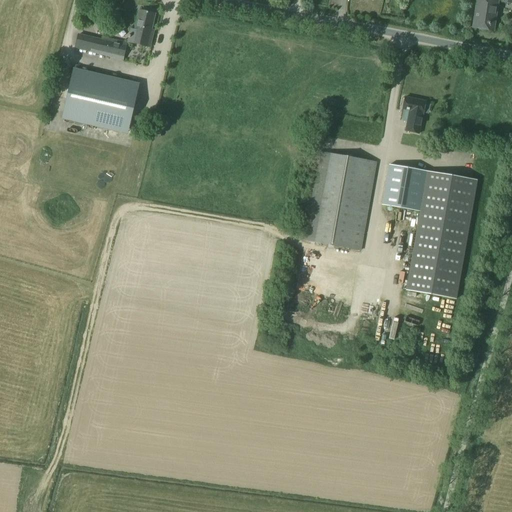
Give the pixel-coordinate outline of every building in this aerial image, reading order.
[(498,1),(490,0),(476,0),(473,29),(494,32),(498,1)] [(155,15),(139,11),(135,31),(131,30),(128,42),(150,47),(154,32),(151,31),(155,15)] [(102,52),(105,38),(102,37),(101,40),(78,34),(75,48),(99,54),(100,52),(102,52)] [(105,38),(102,52),(124,58),(128,44),(105,38)] [(134,84),(73,69),(62,119),(123,133),(134,84)] [(426,102),(405,97),(403,110),(410,111),(405,131),(419,134),(426,102)] [(377,162),(314,151),(298,240),(361,251),(377,162)] [(406,289),(456,298),(477,180),(389,165),(382,206),(420,212),(406,289)]
